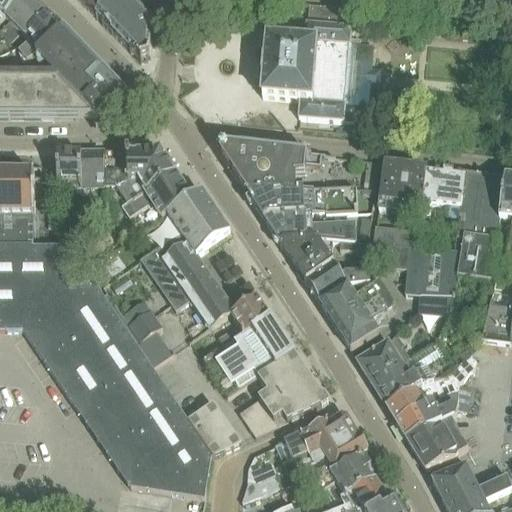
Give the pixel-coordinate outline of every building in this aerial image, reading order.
[(27,0),(0,0),(0,27),(4,23),(27,0)] [(50,19),(30,0),(27,0),(4,23),(8,28),(0,35),(0,36),(11,48),(19,40),(24,44),(50,19)] [(74,0),(97,22),(119,0),(74,0)] [(119,0),(97,22),(113,39),(138,14),(132,8),(135,5),(137,6),(154,8),(154,0),(119,0)] [(267,43),(262,101),(300,105),(299,123),(344,126),(354,127),(355,110),(369,111),(369,106),(370,90),(380,91),(381,78),(371,78),(373,55),(360,54),(360,51),(353,50),(353,40),(350,40),(351,33),(340,32),(342,14),(321,12),(319,30),(306,29),(304,46),(267,43)] [(138,14),(113,39),(141,67),(150,64),(151,47),(153,23),(147,23),(138,14)] [(37,58),(64,33),(50,19),(24,44),(28,48),(16,60),(24,68),(30,64),(37,58)] [(67,36),(64,33),(37,58),(43,64),(38,69),(52,84),(0,83),(0,123),(98,124),(94,120),(100,114),(105,119),(114,110),(116,112),(127,102),(125,100),(126,98),(125,97),(124,97),(113,85),(114,85),(105,76),(105,77),(97,69),(98,68),(94,64),(94,65),(82,53),(83,53),(74,44),(66,36),(67,36)] [(261,153),(221,149),(217,154),(248,202),(265,201),(294,199),(294,189),(303,188),(304,170),(321,172),(322,161),(261,153)] [(82,198),(82,192),(81,157),(57,157),(57,172),(57,188),(66,188),(66,198),(82,198)] [(127,157),(103,157),(81,157),(82,192),(115,191),(126,191),(127,157)] [(157,157),(127,157),(126,191),(115,191),(127,209),(128,210),(175,177),(164,161),(157,157)] [(380,212),(420,217),(421,208),(422,208),(425,173),(385,168),(380,212)] [(447,221),(460,223),(465,177),(425,173),(422,208),(421,208),(420,217),(432,218),(433,209),(448,211),(447,221)] [(205,505),(212,463),(213,463),(188,426),(153,373),(103,299),(71,252),(67,252),(64,242),(59,242),(59,251),(34,251),(34,220),(36,220),(34,178),(1,178),(0,177),(0,336),(24,336),(131,493),(205,505)] [(162,223),(168,220),(192,202),(191,201),(175,177),(128,210),(127,209),(122,212),(130,223),(152,208),(162,223)] [(492,287),(499,225),(504,182),(465,177),(460,223),(456,259),(459,260),(458,283),(492,287)] [(511,182),(504,182),(499,225),(511,226),(511,233),(508,266),(511,266),(508,289),(511,289),(511,182)] [(360,195),(307,198),(294,199),(265,201),(248,202),(264,225),(266,223),(324,221),(358,220),(367,219),(367,212),(361,212),(360,195)] [(179,237),(178,237),(196,263),(198,262),(197,261),(219,246),(230,238),(210,209),(208,206),(206,203),(204,200),(203,199),(201,196),(192,202),(168,220),(179,237)] [(266,223),(264,225),(279,248),(306,247),(317,246),(321,246),(340,247),(355,249),(355,231),(324,232),(326,229),(325,224),(324,221),(266,223)] [(399,253),(408,254),(416,255),(418,235),(378,231),(375,251),(399,253)] [(156,253),(140,264),(176,317),(192,307),(210,333),(230,319),(235,316),(213,283),(205,272),(198,262),(196,263),(178,237),(174,240),(182,251),(163,264),(156,253)] [(306,247),(279,248),(297,275),(307,289),(333,274),(317,250),(317,246),(306,247)] [(363,272),(407,274),(408,254),(399,253),(375,251),(355,249),(340,247),(339,255),(365,257),(363,272)] [(405,300),(419,301),(455,300),(458,283),(459,260),(456,259),(416,255),(408,254),(407,274),(405,300)] [(320,308),(321,310),(346,295),(342,288),(370,288),(370,275),(342,276),(336,280),(333,274),(307,289),(319,309),(320,308)] [(495,287),(481,345),(511,349),(511,289),(508,289),(495,287)] [(353,305),(346,295),(321,310),(351,356),(352,355),(379,337),(373,329),(392,317),(393,309),(380,288),(353,305)] [(447,319),(455,300),(419,301),(418,316),(447,319)] [(218,342),(224,352),(270,322),(257,301),(235,316),(230,319),(237,329),(218,342)] [(152,313),(129,328),(140,345),(163,330),(152,313)] [(228,403),(258,383),(295,359),(270,322),(224,352),(225,352),(204,366),(228,403)] [(372,389),(412,365),(397,341),(389,349),(388,347),(359,366),(358,366),(372,389)] [(372,389),(386,412),(422,394),(439,387),(429,371),(441,363),(444,369),(450,365),(439,348),(412,365),(372,389)] [(324,403),(295,359),(258,383),(268,398),(259,404),(260,405),(240,418),(256,443),(279,432),(278,431),(286,425),(288,428),(322,412),(328,408),(324,402),(324,403)] [(422,394),(386,412),(396,427),(428,412),(436,407),(457,392),(468,373),(475,375),(477,366),(470,361),(462,368),(452,381),(439,387),(422,394)] [(396,427),(406,443),(421,439),(436,434),(448,429),(454,427),(454,426),(456,423),(458,415),(467,416),(475,375),(468,373),(457,392),(436,407),(428,412),(396,427)] [(214,408),(188,426),(213,463),(242,449),(232,434),(229,437),(219,423),(222,421),(214,408)] [(341,422),(275,452),(283,469),(337,443),(338,445),(355,436),(348,423),(341,422)] [(459,437),(454,427),(448,429),(436,434),(421,439),(406,443),(416,458),(448,444),(448,442),(459,437)] [(332,472),(332,473),(339,473),(361,461),(367,458),(367,457),(368,457),(355,436),(338,445),(337,443),(283,469),(284,470),(293,466),(298,475),(308,471),(312,481),(332,472)] [(416,458),(426,475),(456,463),(458,459),(468,454),(459,437),(448,442),(448,444),(416,458)] [(249,474),(248,486),(257,487),(279,479),(274,468),(261,473),(257,460),(255,461),(249,474)] [(375,484),(361,461),(339,473),(332,473),(334,476),(332,478),(345,501),(375,484)] [(432,484),(443,505),(477,491),(466,471),(432,484)] [(284,491),(279,479),(257,487),(248,486),(248,488),(244,501),(243,507),(284,491)] [(477,491),(443,505),(446,511),(487,511),(485,508),(511,493),(511,492),(508,480),(478,494),(477,491)] [(384,511),(391,509),(375,484),(345,501),(346,501),(343,503),(343,505),(326,511),(384,511)]
